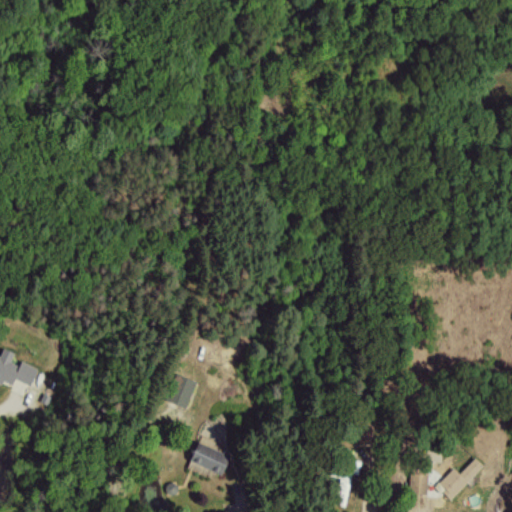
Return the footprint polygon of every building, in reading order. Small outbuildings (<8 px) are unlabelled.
[(0,363),(0,379),(13,385),(15,379),(28,384),(35,367),(19,360),(17,364),(9,361),(13,352),(6,349),(0,363)] [(193,381),(173,372),(162,399),(183,407),(193,381)] [(217,473),(226,454),(195,439),(185,459),(217,473)] [(334,504),(347,506),(356,460),(343,457),(334,504)] [(452,467),(434,485),(448,498),(481,465),(473,457),(458,473),(452,467)] [(407,493),(425,493),(426,472),(408,472),(407,493)]
